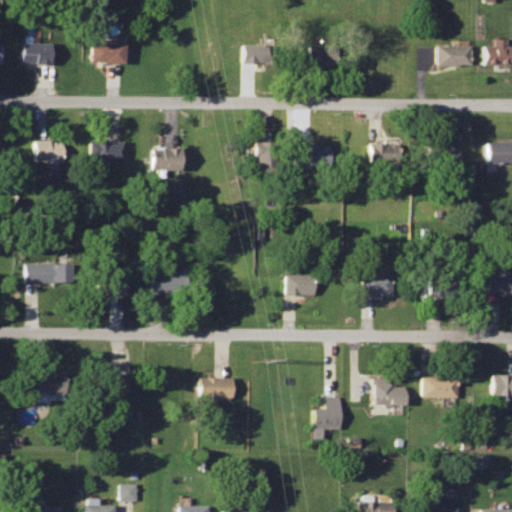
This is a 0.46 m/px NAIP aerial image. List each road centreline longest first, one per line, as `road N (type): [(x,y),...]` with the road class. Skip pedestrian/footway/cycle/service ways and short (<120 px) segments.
road 1 (residential): [(0,99),(511,105)]
road 2 (residential): [(0,327),(511,332)]
